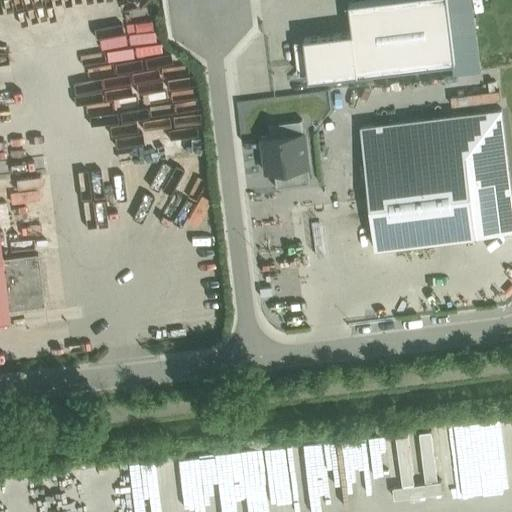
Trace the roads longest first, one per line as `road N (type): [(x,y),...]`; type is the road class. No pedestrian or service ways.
road 1 (unclassified): [(250,356),(210,14)]
road 2 (unclassified): [(250,356),(511,323)]
road 3 (unclassified): [(0,388),(250,356)]
